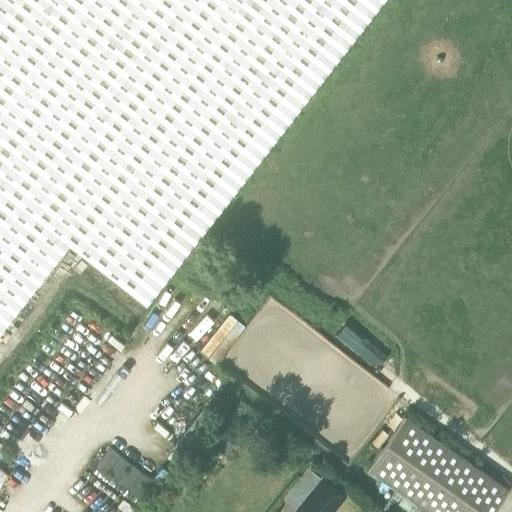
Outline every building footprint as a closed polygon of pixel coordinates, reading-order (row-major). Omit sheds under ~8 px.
[(0,0),(0,331),(66,248),(143,308),(203,231),(383,0),(0,0)] [(402,409),(365,461),(417,497),(410,508),(415,511),(489,511),(509,483),(402,409)] [(107,445),(94,462),(104,469),(117,453),(107,445)] [(117,453),(104,469),(114,478),(128,461),(117,453)] [(0,482),(8,473),(0,466),(0,463),(4,459),(0,455),(0,482)] [(128,461),(114,478),(125,486),(138,470),(128,461)] [(138,470),(125,486),(137,495),(149,478),(138,470)] [(329,511),(344,494),(321,475),(296,507),(302,511),(329,511)]
